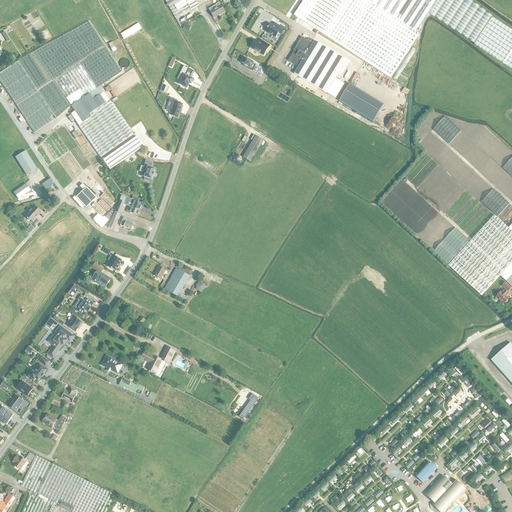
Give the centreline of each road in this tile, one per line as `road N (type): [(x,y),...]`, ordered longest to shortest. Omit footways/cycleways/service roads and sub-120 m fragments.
road 1 (unclassified): [(283,511),(435,366),(511,319)]
road 2 (tertiary): [(147,246),(201,94),(254,0)]
road 3 (tertiary): [(0,452),(147,246)]
road 4 (unclassified): [(147,246),(106,233),(65,197),(0,99)]
